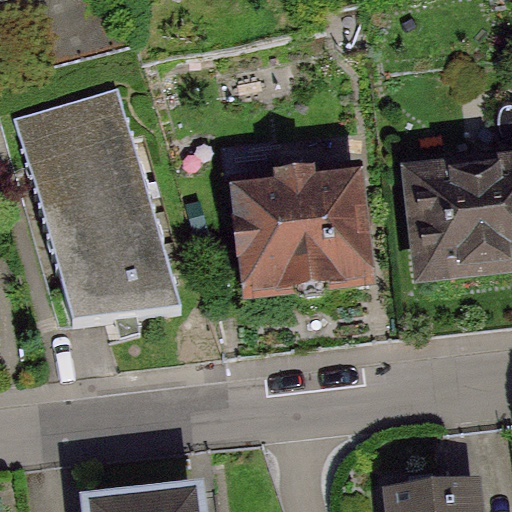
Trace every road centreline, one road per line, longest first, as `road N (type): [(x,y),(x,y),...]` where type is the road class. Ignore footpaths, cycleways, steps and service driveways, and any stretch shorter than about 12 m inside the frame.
road 1 (residential): [(295,406),(0,436)]
road 2 (residential): [(511,382),(295,406)]
